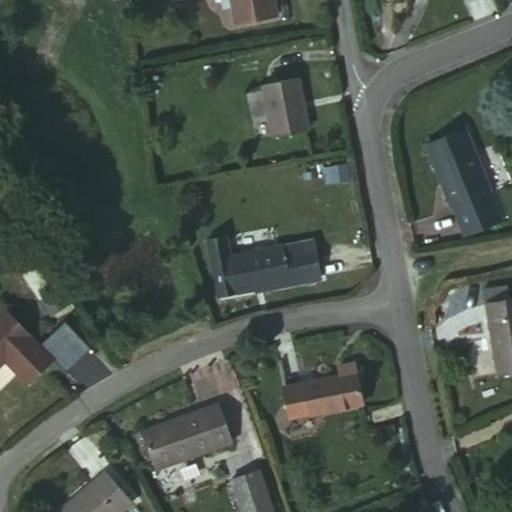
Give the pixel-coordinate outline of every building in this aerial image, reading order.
[(270,7),(269,0),(226,0),(229,15),(270,7)] [(302,126),(294,75),(258,82),(269,131),(302,126)] [(482,180),(491,175),(465,111),(417,133),(444,194),(448,193),(460,222),(493,208),(482,180)] [(344,159),(326,163),(329,178),(347,175),(344,159)] [(502,203),(491,175),(482,180),(493,208),(502,203)] [(288,249),(285,239),(234,249),(230,229),(212,232),(222,290),(311,273),(305,246),(288,249)] [(319,233),(303,236),(305,246),(311,273),(326,270),(319,233)] [(303,236),(285,239),(288,249),(305,246),(303,236)] [(493,368),(511,365),(511,295),(481,301),(493,368)] [(51,365),(5,307),(0,311),(0,363),(1,362),(24,387),(51,365)] [(336,372),(280,388),(285,416),(361,399),(353,361),(335,366),(336,372)] [(227,437),(211,398),(136,426),(152,467),(227,437)] [(270,511),(253,463),(225,473),(238,511),(270,511)] [(65,501),(55,511),(111,511),(129,495),(100,467),(84,482),(88,487),(69,505),(65,501)]
